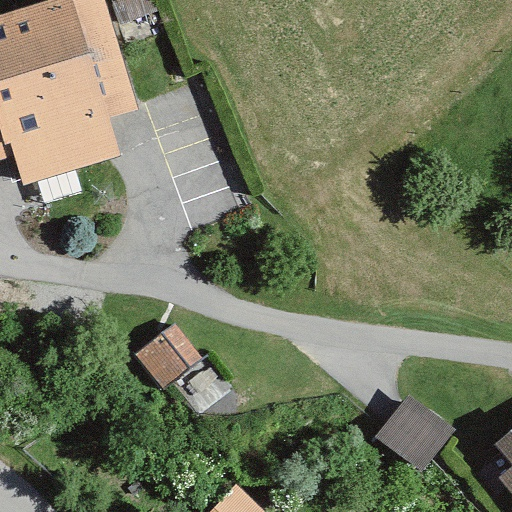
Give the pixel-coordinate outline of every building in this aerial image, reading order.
[(125,115),(88,0),(85,0),(61,8),(59,2),(0,20),(0,165),(1,165),(10,192),(103,163),(92,126),(125,115)] [(141,0),(129,0),(107,8),(114,27),(146,16),(141,0)] [(195,368),(166,331),(127,362),(157,399),(195,368)] [(446,438),(398,403),(368,444),(415,479),(446,438)] [(511,511),(511,426),(481,453),(498,473),(484,485),(508,511),(511,511)] [(251,511),(230,493),(212,511),(251,511)]
